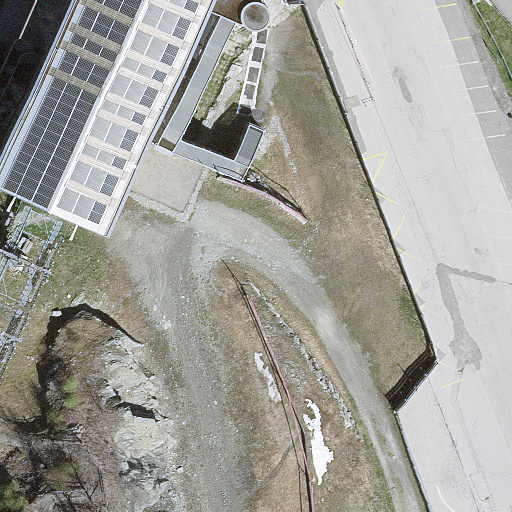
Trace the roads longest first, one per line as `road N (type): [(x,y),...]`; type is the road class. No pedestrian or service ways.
road 1 (unclassified): [(380,0),(511,425)]
road 2 (track): [(159,261),(212,240),(238,245),(265,266),(318,335),(365,420),(399,511)]
road 3 (track): [(216,511),(180,339),(153,277),(159,261)]
road 4 (track): [(295,305),(327,265),(330,218),(275,76)]
road 5 (track): [(159,261),(128,194),(149,135)]
